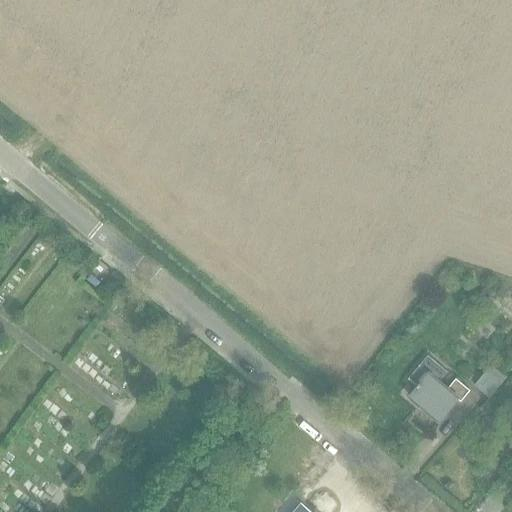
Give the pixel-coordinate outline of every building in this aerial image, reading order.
[(120,266),(117,272),(120,275),(125,271),(120,266)] [(484,286),(478,293),(484,298),(490,291),(484,286)] [(164,348),(172,357),(189,341),(181,332),(164,348)] [(446,388),(438,381),(445,372),(426,356),(407,379),(416,387),(409,396),(422,407),(424,405),(439,418),(456,398),(460,401),(469,390),(455,378),(446,388)] [(490,364),(473,385),(488,397),(505,376),(490,364)] [(236,426),(232,423),(227,428),(231,431),(236,426)]
